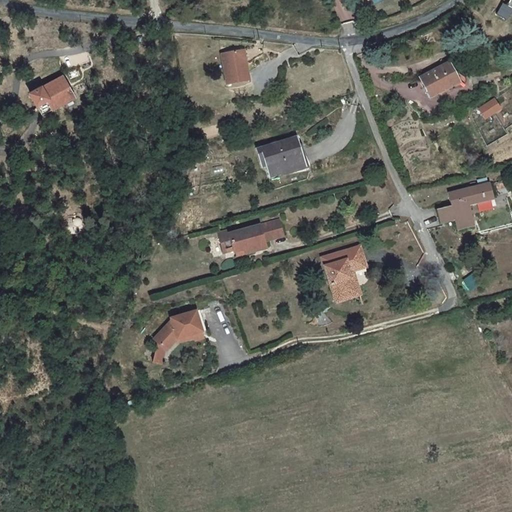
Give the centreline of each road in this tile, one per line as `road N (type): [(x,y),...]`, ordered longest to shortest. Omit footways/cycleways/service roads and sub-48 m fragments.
road 1 (unclassified): [(453,0),(367,39),(330,44),(150,24)]
road 2 (track): [(436,313),(300,342),(229,367)]
road 3 (unclassified): [(150,24),(0,2)]
